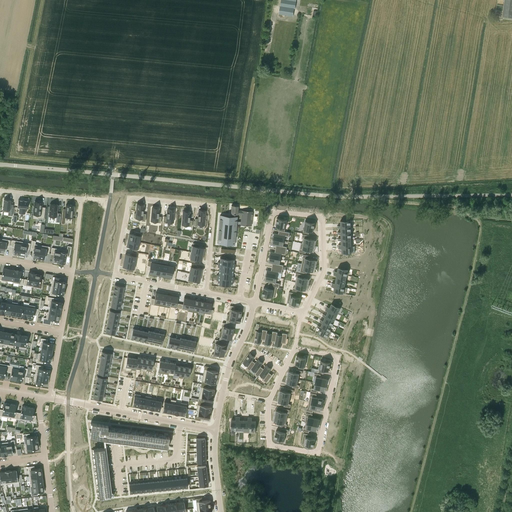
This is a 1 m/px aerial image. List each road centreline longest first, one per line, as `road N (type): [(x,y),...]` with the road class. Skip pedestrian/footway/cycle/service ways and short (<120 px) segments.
road 1 (unclassified): [(0,163),(345,196),(511,195)]
road 2 (residential): [(205,293),(210,205),(130,198),(114,275)]
road 3 (residential): [(254,302),(272,213),(315,215),(323,270),(301,311)]
road 4 (residential): [(293,348),(335,357),(316,452),(269,444),(267,400)]
road 5 (residential): [(49,397),(215,428)]
road 6 (residential): [(0,190),(80,198),(72,273)]
